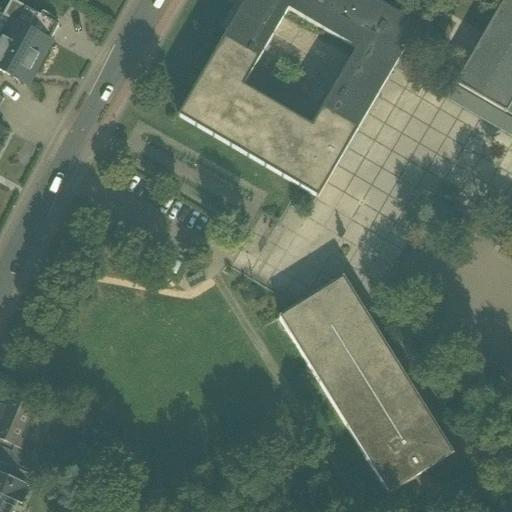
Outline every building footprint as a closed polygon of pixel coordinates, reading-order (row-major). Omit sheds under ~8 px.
[(8,19),(30,31),(39,15),(11,0),(3,16),(8,19)] [(318,200),(394,70),(356,52),(311,128),(243,89),(288,12),(268,0),(247,0),(177,118),(318,200)] [(370,0),(268,0),(288,12),(356,52),(394,70),(403,54),(419,28),(370,0)] [(511,118),(511,0),(504,0),(455,85),(506,115),(511,118)] [(7,20),(8,19),(3,16),(0,15),(0,35),(8,21),(7,20)] [(59,26),(39,15),(30,31),(50,42),(59,26)] [(0,71),(27,87),(52,43),(50,42),(30,31),(8,19),(7,20),(8,21),(12,23),(0,44),(0,71)] [(8,21),(0,35),(0,44),(12,23),(8,21)] [(511,138),(511,118),(506,115),(455,85),(403,54),(394,70),(511,138)] [(279,318),(389,495),(453,456),(343,278),(279,318)] [(3,449),(21,457),(24,451),(40,414),(3,398),(0,404),(0,442),(5,444),(3,449)] [(0,456),(0,463),(30,476),(35,464),(21,458),(21,457),(3,449),(0,456)] [(38,457),(24,451),(21,457),(21,458),(35,464),(38,457)] [(33,478),(30,476),(0,463),(0,464),(0,476),(7,480),(29,489),(33,478)] [(0,511),(13,511),(14,510),(12,509),(15,503),(22,506),(29,489),(7,480),(0,476),(0,511)]
